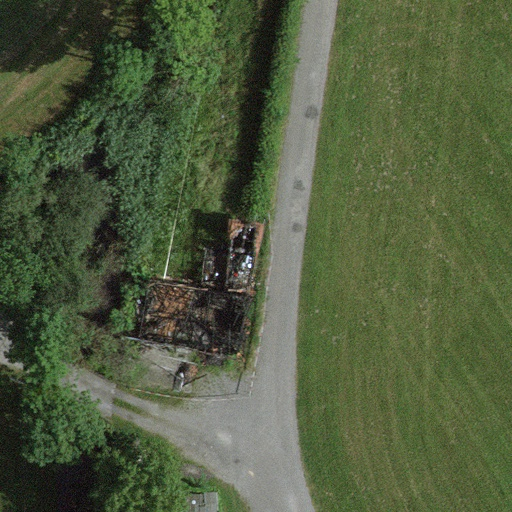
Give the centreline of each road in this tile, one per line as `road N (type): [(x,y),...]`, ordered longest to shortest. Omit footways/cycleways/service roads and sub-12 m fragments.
road 1 (track): [(283,511),(272,468),(288,184),(321,0)]
road 2 (track): [(272,468),(132,414),(0,346)]
road 3 (track): [(0,87),(82,0)]
